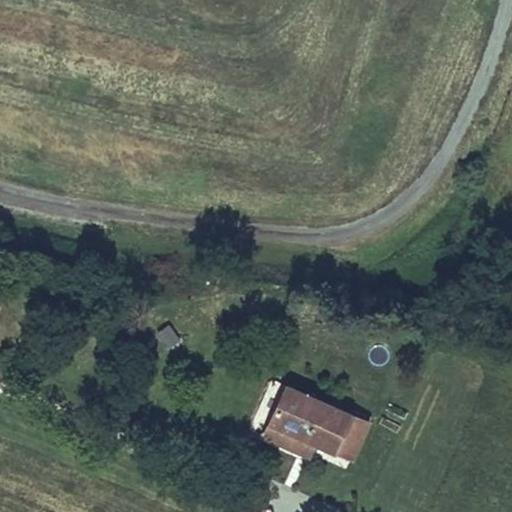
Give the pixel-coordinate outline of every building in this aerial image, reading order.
[(257,431),(276,384),(262,377),(237,435),(252,443),(257,431)] [(280,444),(300,395),(276,384),(257,431),(280,444)] [(357,419),(300,395),(280,444),(288,448),(294,436),(304,442),(341,458),(357,419)] [(252,443),(275,454),(280,444),(257,431),(252,443)] [(280,444),(275,454),(296,463),(304,442),(294,436),(288,448),(280,444)]
